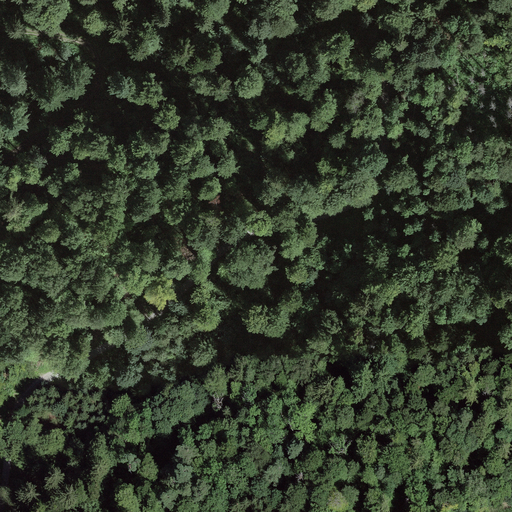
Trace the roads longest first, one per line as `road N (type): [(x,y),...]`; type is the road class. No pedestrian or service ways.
road 1 (track): [(0,502),(12,415),(30,386),(146,323),(248,232),(332,211),(367,190),(380,162),(389,67),(418,0)]
road 2 (track): [(0,25),(75,36),(99,50),(101,61),(82,107),(0,159)]
